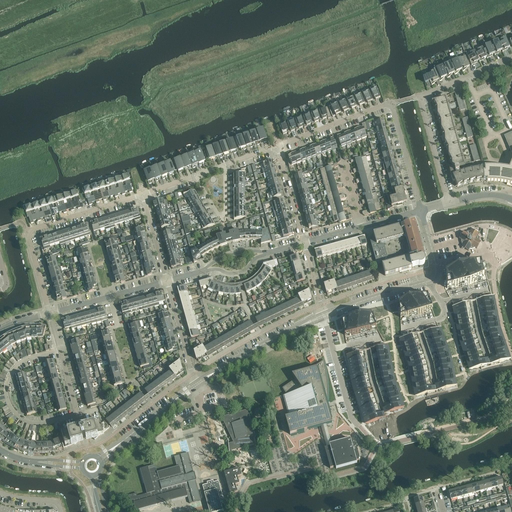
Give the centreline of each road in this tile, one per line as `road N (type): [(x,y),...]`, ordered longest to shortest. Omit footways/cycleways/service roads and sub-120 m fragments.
road 1 (residential): [(49,313),(27,231),(142,194)]
road 2 (residential): [(78,414),(29,421),(8,396),(19,365),(61,351)]
road 3 (residential): [(436,268),(486,256),(494,264),(511,357)]
road 4 (residential): [(196,384),(324,314)]
road 5 (unclassified): [(377,445),(352,416),(324,314)]
road 6 (unclassified): [(377,445),(511,412)]
road 7 (residential): [(277,147),(392,104)]
road 8 (residential): [(49,313),(166,281)]
